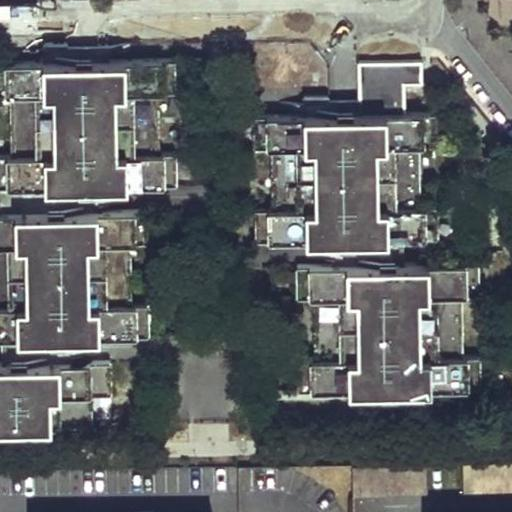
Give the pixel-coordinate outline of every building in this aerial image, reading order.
[(105,180),(177,178),(178,147),(158,146),(159,85),(177,84),(178,54),(115,54),(70,55),(70,38),(47,38),(46,56),(0,56),(0,85),(14,86),(13,148),(0,148),(0,182),(1,183),(2,198),(6,201),(15,201),(15,182),(105,180)] [(70,55),(115,54),(115,38),(70,38),(70,55)] [(396,228),(435,226),(435,198),(419,198),(420,134),(439,133),(438,105),(408,105),(408,72),(423,72),(424,53),(363,54),(361,106),(335,106),(335,90),(307,90),(307,106),(260,107),(260,134),(276,135),(277,202),(261,202),(260,232),(330,230),(396,228)] [(15,207),(105,207),(105,180),(15,182),(15,201),(15,207)] [(0,335),(69,336),(143,336),(144,304),(128,304),(127,236),(144,236),(144,206),(105,207),(15,207),(0,207),(0,335)] [(329,254),(397,253),(396,228),(330,230),(329,254)] [(426,388),(475,387),(475,357),(458,356),(458,281),(477,281),(476,252),(397,253),(329,254),(298,254),(297,285),(314,286),(314,359),(298,360),(297,390),(370,389),(398,389),(398,408),(425,407),(426,388)] [(0,350),(1,363),(68,363),(69,336),(0,335),(0,350)] [(85,393),(101,393),(101,363),(68,363),(1,363),(0,362),(0,424),(85,423),(85,393)] [(370,408),(398,408),(398,389),(370,389),(370,408)] [(465,490),(511,489),(511,459),(464,460),(465,490)] [(352,493),(427,491),(426,461),(352,463),(352,493)]
